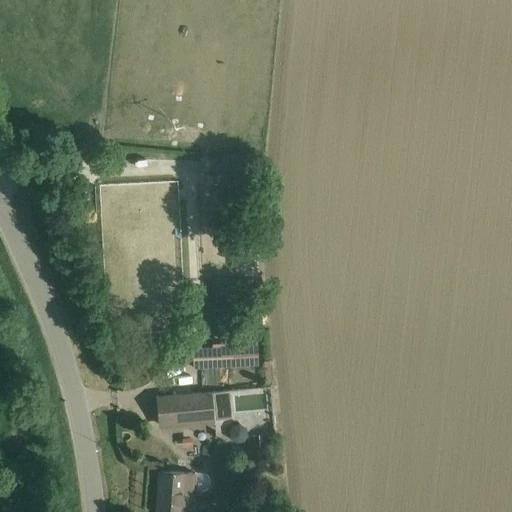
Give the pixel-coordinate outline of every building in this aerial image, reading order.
[(250,280),(236,281),(238,305),(242,304),(244,324),(254,323),(250,280)] [(194,350),(195,370),(235,368),(233,345),(214,346),(214,349),(194,350)] [(232,420),(229,393),(157,401),(160,427),(232,420)] [(261,448),(274,447),(273,434),(260,435),(261,448)] [(194,477),(159,475),(156,511),(194,511),(196,495),(193,495),(194,477)]
